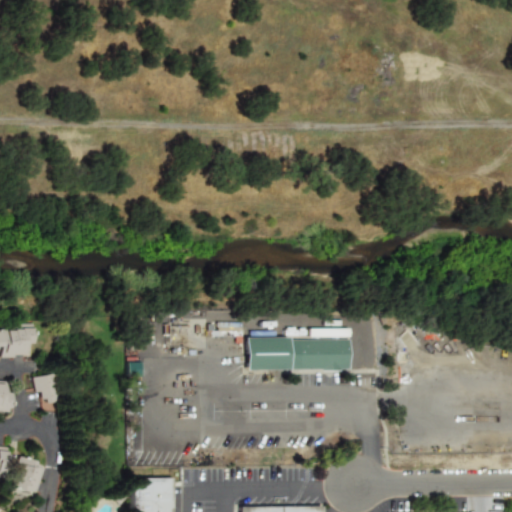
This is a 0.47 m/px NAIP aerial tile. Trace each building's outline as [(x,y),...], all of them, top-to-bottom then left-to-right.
[(29,326),(0,326),(0,356),(28,356),(29,326)] [(243,371),(347,370),(346,337),(242,338),(243,371)] [(31,376),(35,403),(57,400),(53,372),(31,376)] [(0,378),(0,410),(6,411),(8,379),(0,378)] [(5,486),(33,495),(42,463),(14,455),(5,486)] [(129,511),(129,479),(170,479),(170,511),(129,511)]
